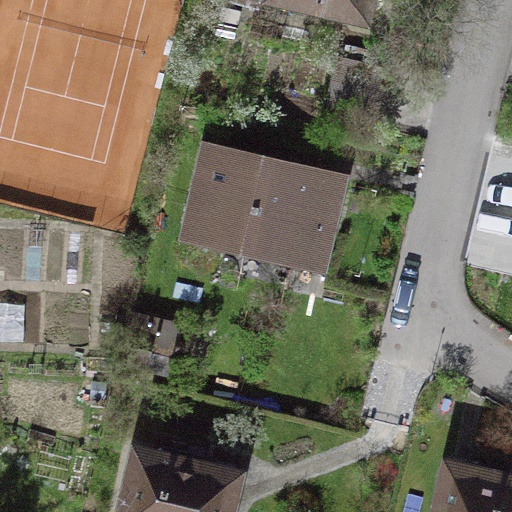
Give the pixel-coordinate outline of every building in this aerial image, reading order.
[(284,0),(289,8),(303,11),(311,5),(362,17),(365,0),(284,0)] [(339,57),(325,113),(377,125),(390,69),(339,57)] [(213,152),(193,234),(289,257),(296,227),(325,234),(333,201),(292,188),(296,172),(213,152)] [(130,347),(127,363),(162,371),(173,324),(134,315),(126,346),(130,347)] [(139,456),(125,511),(223,511),(232,477),(210,472),(213,459),(164,447),(161,461),(139,456)] [(511,511),(511,483),(450,469),(440,511),(511,511)]
